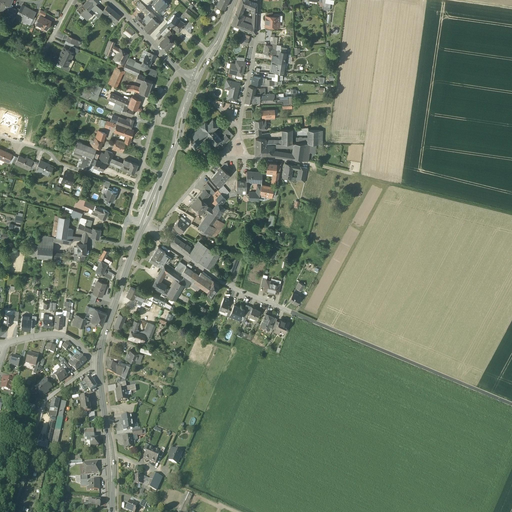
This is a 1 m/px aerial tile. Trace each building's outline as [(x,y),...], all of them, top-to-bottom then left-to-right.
[(12,0),(4,0),(1,7),(3,9),(3,10),(7,12),(11,14),(14,8),(10,6),(13,0),(12,0)] [(163,0),(158,0),(154,5),(160,11),(163,9),(164,10),(167,7),(165,6),(167,4),(163,0)] [(226,3),(219,0),(218,0),(217,3),(212,0),(211,2),(216,4),(216,5),(224,9),(226,3)] [(240,0),(237,8),(242,10),(244,5),(245,0),(240,0)] [(253,2),(250,1),(247,7),(252,9),(256,10),(257,3),(253,2)] [(139,4),(137,6),(142,11),(143,10),(146,7),(141,2),(139,4)] [(82,3),(76,10),(81,14),(83,12),(82,12),(87,7),(83,4),(82,3)] [(29,8),(22,5),(19,11),(16,17),(20,19),(21,18),(23,19),(29,8)] [(112,9),(107,5),(103,11),(108,15),(112,9)] [(88,7),(87,7),(82,12),(83,12),(89,18),(94,13),(88,7)] [(29,8),(23,19),(26,20),(25,22),(29,24),(32,18),(35,12),(29,8)] [(187,8),(180,17),(181,18),(182,19),(185,14),(191,19),(192,20),(196,15),(187,8)] [(112,9),(108,15),(115,22),(120,16),(112,9)] [(151,11),(148,14),(148,15),(144,19),(148,22),(153,17),(154,18),(156,16),(151,11)] [(240,15),(235,13),(231,24),(239,27),(241,22),(243,16),(240,15)] [(179,18),(173,14),(172,14),(167,20),(166,22),(172,26),(179,18)] [(272,16),(266,16),(265,26),(278,27),(279,27),(279,26),(279,22),(278,22),(279,16),(278,16),(279,15),(274,15),(272,16)] [(50,21),(40,16),(36,24),(41,27),(42,29),(49,27),(49,25),(50,21)] [(148,22),(143,27),(150,33),(159,23),(158,22),(160,19),(156,16),(154,18),(153,17),(148,22)] [(143,21),(140,18),(138,21),(143,27),(148,22),(144,19),(143,21)] [(180,20),(179,18),(172,26),(178,31),(185,23),(180,20)] [(252,24),(246,22),(245,23),(243,28),(250,31),(252,24)] [(133,31),(128,27),(124,32),(130,36),(133,31)] [(169,30),(163,36),(165,38),(167,36),(167,37),(171,33),(169,30)] [(76,40),(68,36),(66,41),(74,44),(76,40)] [(167,37),(167,36),(165,38),(160,44),(167,50),(174,43),(173,42),(173,40),(172,39),(170,39),(167,37)] [(114,43),(110,41),(105,53),(109,55),(111,49),(117,53),(119,49),(113,46),(114,43)] [(69,50),(64,48),(60,54),(71,59),(74,52),(69,50)] [(128,54),(119,49),(117,53),(113,59),(123,65),(125,62),(124,62),(128,54)] [(279,52),(278,56),(276,56),(272,55),(271,61),(280,63),(283,63),(285,53),(280,52),(279,52)] [(71,59),(60,54),(57,61),(62,64),(67,66),(71,59)] [(147,59),(144,58),(142,61),(141,64),(148,68),(152,58),(148,57),(147,59)] [(245,61),(236,60),(235,64),(230,63),(229,68),(229,69),(228,73),(242,76),(245,61)] [(280,63),(271,61),(270,68),(276,69),(283,70),(283,63),(280,63)] [(133,66),(126,63),(123,69),(137,75),(138,73),(140,69),(139,68),(133,66)] [(115,67),(108,84),(115,87),(117,83),(123,70),(115,67)] [(138,73),(137,75),(135,79),(142,82),(143,79),(144,79),(145,76),(138,73)] [(260,78),(253,76),(251,84),(259,85),(260,78)] [(276,80),(266,80),(266,79),(263,79),(264,78),(260,78),(259,85),(262,85),(266,85),(266,86),(276,85),(276,80)] [(140,88),(139,92),(147,95),(152,82),(144,79),(143,79),(142,82),(140,88)] [(239,83),(226,80),(225,86),(230,87),(228,95),(236,96),(238,88),(238,86),(239,86),(239,83)] [(248,86),(245,102),(253,102),(253,98),(254,95),(255,90),(254,88),(254,87),(248,86)] [(100,90),(94,87),(91,92),(97,95),(100,90)] [(91,92),(83,89),(82,93),(80,96),(87,99),(91,92)] [(123,99),(111,94),(108,100),(115,103),(121,105),(122,104),(122,103),(123,99)] [(140,100),(132,96),(130,101),(128,106),(137,110),(140,100)] [(282,102),(282,106),(289,105),(288,97),(278,97),(278,99),(276,99),(276,102),(282,102)] [(121,105),(115,103),(113,108),(121,112),(121,113),(125,105),(122,104),(121,105)] [(125,105),(121,113),(131,116),(134,110),(125,105)] [(19,125),(21,117),(0,109),(0,130),(17,137),(21,126),(19,125)] [(274,109),(261,110),(262,120),(265,119),(275,119),(274,109)] [(126,120),(123,119),(118,117),(113,115),(110,121),(131,128),(134,120),(127,118),(127,119),(126,120)] [(201,127),(191,135),(194,138),(198,142),(199,143),(218,125),(212,119),(207,124),(205,120),(199,125),(201,127)] [(262,120),(254,120),(255,130),(261,130),(263,130),(262,120)] [(134,130),(117,125),(117,126),(115,131),(127,136),(131,137),(134,130)] [(221,138),(213,130),(207,136),(215,144),(217,143),(221,139),(221,138)] [(323,130),(308,130),(308,137),(308,143),(310,143),(322,144),(323,130)] [(105,133),(98,131),(96,138),(106,141),(107,138),(104,137),(105,133)] [(292,133),(282,134),(282,143),(283,143),(292,143),(292,133)] [(224,136),(221,138),(221,139),(225,143),(229,138),(225,134),(224,136)] [(105,143),(95,139),(92,147),(96,149),(99,150),(100,147),(101,144),(103,144),(103,143),(105,144),(105,143)] [(225,143),(221,139),(217,143),(221,147),(225,143)] [(266,139),(255,139),(255,155),(265,155),(266,145),(266,143),(266,140),(266,139)] [(125,143),(115,140),(112,149),(122,153),(125,143)] [(92,147),(77,142),(74,151),(87,157),(93,159),(96,149),(92,147)] [(296,143),(295,143),(294,147),(293,154),(292,158),(302,160),(305,143),(296,143)] [(266,145),(265,155),(273,155),(273,151),(274,146),(274,145),(266,145)] [(13,155),(0,148),(0,158),(9,163),(13,155)] [(113,153),(105,151),(104,155),(101,161),(108,164),(109,161),(113,153)] [(25,159),(19,156),(18,158),(15,164),(29,170),(30,167),(33,161),(26,158),(25,159)] [(93,159),(87,157),(84,164),(89,167),(90,165),(93,159)] [(137,165),(124,159),(121,166),(120,169),(134,174),(137,165)] [(47,164),(40,160),(38,163),(36,169),(49,176),(53,168),(46,165),(47,164)] [(106,164),(96,161),(94,166),(94,167),(94,168),(103,171),(106,164)] [(276,164),(267,162),(266,171),(273,172),(275,172),(276,164)] [(292,165),(285,164),(282,178),(289,179),(292,168),(292,165)] [(307,168),(301,166),(300,170),(298,178),(297,178),(296,180),(304,182),(307,168)] [(221,167),(211,178),(220,185),(229,174),(225,170),(221,167)] [(74,175),(65,172),(63,178),(62,181),(62,182),(71,185),(74,175)] [(245,181),(237,181),(237,189),(243,189),(246,189),(246,183),(250,183),(250,181),(250,172),(247,172),(245,181)] [(261,173),(250,172),(250,181),(261,182),(261,173)] [(207,182),(203,186),(205,188),(210,192),(210,193),(212,195),(215,192),(213,189),(207,182)] [(229,192),(223,186),(218,190),(224,197),(229,192)] [(273,188),(261,186),(259,193),(259,195),(272,197),(273,188)] [(112,189),(108,188),(105,195),(104,198),(104,199),(105,199),(111,202),(112,202),(113,201),(114,201),(115,198),(114,198),(116,192),(111,190),(112,189)] [(205,188),(198,196),(203,201),(207,197),(210,193),(210,192),(205,188)] [(226,200),(221,194),(216,199),(219,202),(222,204),(226,200)] [(203,201),(198,196),(191,205),(201,213),(208,205),(203,201)] [(211,214),(206,221),(213,226),(218,219),(225,209),(221,205),(218,204),(213,211),(211,214)] [(109,211),(101,208),(99,213),(99,212),(97,215),(97,216),(105,220),(109,211)] [(83,213),(73,210),(70,216),(72,217),(72,218),(80,220),(77,230),(84,232),(91,235),(92,230),(85,226),(87,219),(81,217),(83,213)] [(21,223),(23,213),(18,212),(17,215),(15,215),(14,221),(21,223)] [(70,214),(59,213),(57,228),(56,237),(70,240),(71,240),(72,237),(71,237),(72,229),(68,228),(70,216),(70,214)] [(180,218),(172,227),(180,233),(187,225),(180,218)] [(225,224),(218,219),(213,226),(216,229),(212,235),(215,237),(225,224)] [(213,226),(206,221),(200,229),(201,229),(211,235),(212,235),(216,229),(213,226)] [(101,229),(93,227),(92,230),(91,235),(91,237),(99,238),(101,229)] [(180,241),(176,236),(175,236),(171,242),(178,247),(182,242),(180,241)] [(53,241),(39,239),(38,245),(53,247),(53,241)] [(207,246),(198,239),(191,250),(188,255),(197,261),(198,261),(207,246)] [(86,243),(77,243),(78,254),(78,255),(84,254),(86,254),(86,243)] [(190,248),(184,244),(181,249),(186,253),(189,248),(190,248)] [(53,247),(38,245),(37,257),(52,259),(53,247)] [(165,251),(158,246),(152,255),(160,260),(161,257),(163,253),(165,251)] [(215,252),(207,246),(198,261),(206,266),(214,252),(215,252)] [(104,250),(99,260),(101,261),(103,261),(107,254),(110,255),(111,252),(104,250)] [(214,252),(206,266),(210,269),(218,255),(214,252)] [(171,259),(163,253),(161,257),(166,260),(169,262),(171,259)] [(156,260),(152,257),(149,262),(157,266),(158,263),(156,261),(156,260)] [(237,260),(233,258),(229,270),(233,271),(237,260)] [(103,261),(101,261),(96,271),(102,275),(103,272),(108,264),(103,261)] [(186,266),(179,261),(175,269),(181,273),(186,267),(186,266)] [(165,263),(158,275),(161,277),(164,272),(166,273),(171,267),(165,263)] [(184,276),(171,267),(166,273),(175,279),(176,279),(180,282),(184,276)] [(198,275),(186,267),(181,273),(190,280),(207,291),(212,284),(211,284),(198,275)] [(213,280),(200,272),(198,275),(211,284),(213,280)] [(190,280),(184,276),(180,282),(179,283),(186,287),(190,280)] [(175,279),(167,295),(171,297),(179,283),(180,282),(176,279),(175,279)] [(158,282),(155,280),(152,287),(162,293),(166,286),(158,282)] [(212,284),(207,291),(211,294),(219,284),(213,280),(211,284),(212,284)] [(266,280),(264,287),(263,290),(278,294),(280,284),(266,280)] [(106,284),(98,281),(95,287),(93,293),(92,293),(97,295),(102,297),(106,284)] [(138,290),(130,287),(126,296),(134,299),(134,298),(138,290)] [(146,294),(138,290),(134,298),(138,299),(142,301),(146,294)] [(167,299),(153,293),(152,296),(150,300),(164,307),(167,299)] [(299,297),(293,293),(289,301),(297,305),(300,300),(298,299),(299,297)] [(229,300),(223,298),(219,309),(224,311),(227,306),(229,300)] [(231,311),(229,315),(230,315),(240,319),(242,314),(243,313),(243,312),(244,309),(234,305),(231,311)] [(259,311),(252,308),(252,307),(249,315),(248,315),(249,315),(256,318),(259,310),(259,311)] [(106,313),(95,309),(93,315),(91,318),(91,320),(90,321),(102,326),(106,313)] [(5,313),(4,323),(11,323),(12,320),(15,320),(15,315),(12,314),(5,313)] [(274,317),(265,313),(260,326),(269,330),(271,325),(274,317)] [(62,315),(56,314),(55,327),(62,328),(63,315),(62,315)] [(125,316),(119,314),(114,328),(120,330),(125,316)] [(21,329),(31,330),(31,324),(32,316),(22,315),(21,329)] [(85,318),(78,316),(75,324),(82,327),(84,321),(85,318)] [(276,330),(275,332),(278,333),(280,330),(285,333),(289,323),(288,322),(287,321),(286,322),(280,319),(279,321),(276,330)] [(139,332),(138,334),(145,337),(146,336),(151,324),(147,322),(144,331),(139,332)] [(151,324),(146,336),(150,337),(155,325),(151,324)] [(137,334),(131,331),(128,339),(136,342),(138,334),(137,334)] [(145,337),(138,334),(136,342),(142,344),(145,337)] [(55,346),(48,344),(46,351),(54,353),(55,346)] [(139,353),(130,350),(129,355),(127,354),(125,359),(135,362),(136,362),(139,353)] [(38,356),(28,353),(26,363),(35,366),(36,363),(38,356)] [(21,359),(12,356),(10,365),(18,368),(21,359)] [(81,356),(78,359),(76,357),(74,358),(75,360),(81,366),(86,361),(81,356)] [(81,366),(75,360),(73,362),(74,364),(71,366),(72,366),(76,371),(81,366)] [(65,362),(63,364),(70,374),(73,372),(65,362)] [(118,364),(118,366),(110,363),(107,372),(121,377),(122,378),(125,367),(118,364)] [(70,374),(63,364),(59,366),(60,369),(57,372),(58,373),(62,370),(67,376),(70,374)] [(125,367),(122,378),(121,377),(121,378),(125,380),(129,369),(127,368),(125,367)] [(58,373),(54,375),(59,383),(63,380),(63,379),(67,376),(62,370),(58,373)] [(90,377),(85,381),(89,388),(90,391),(96,387),(90,377)] [(9,380),(4,378),(3,379),(2,382),(3,383),(2,387),(3,388),(4,389),(5,388),(8,389),(8,390),(10,390),(11,390),(14,381),(9,380)] [(46,381),(37,388),(39,391),(38,392),(40,396),(43,396),(44,395),(45,393),(51,388),(46,381)] [(85,381),(80,384),(85,391),(89,388),(85,381)] [(125,383),(121,384),(121,387),(116,387),(116,391),(118,402),(127,401),(126,393),(136,392),(135,386),(126,388),(125,383)] [(88,397),(80,398),(82,413),(87,413),(90,412),(88,397)] [(59,401),(52,400),(50,409),(54,409),(58,410),(59,401)] [(66,403),(61,402),(58,417),(62,418),(64,409),(65,409),(66,403)] [(57,417),(52,443),(57,444),(63,418),(62,418),(58,417),(57,417)] [(122,421),(121,421),(121,424),(123,424),(123,430),(131,429),(130,425),(132,425),(131,420),(122,421)] [(51,443),(55,424),(52,423),(50,423),(46,442),(45,441),(45,443),(38,442),(37,447),(47,449),(48,442),(51,443)] [(93,435),(85,436),(85,440),(86,440),(87,443),(90,442),(90,447),(98,446),(99,445),(99,444),(98,443),(98,439),(94,439),(94,435),(93,435)] [(131,436),(123,438),(124,442),(123,443),(123,444),(124,445),(124,447),(126,448),(128,448),(129,447),(133,446),(131,436)] [(146,452),(143,458),(149,461),(154,450),(150,448),(150,449),(148,448),(148,447),(146,452)] [(158,451),(154,450),(149,461),(156,464),(158,457),(160,452),(160,453),(158,452),(158,451)] [(175,452),(173,451),(174,450),(173,450),(171,456),(169,461),(177,464),(179,459),(180,458),(177,451),(175,452)] [(97,462),(83,464),(84,474),(98,472),(97,462)] [(149,480),(142,476),(142,481),(143,481),(143,485),(156,491),(162,478),(152,474),(149,480)] [(142,476),(133,477),(134,485),(143,485),(143,481),(142,481),(142,476)] [(98,480),(87,481),(86,481),(87,487),(87,491),(99,490),(98,480)] [(156,491),(143,485),(137,498),(146,502),(151,492),(155,494),(156,491)] [(185,492),(177,511),(178,511),(185,511),(192,495),(185,492)] [(137,505),(129,501),(126,510),(130,511),(134,511),(135,511),(135,510),(137,505)]
